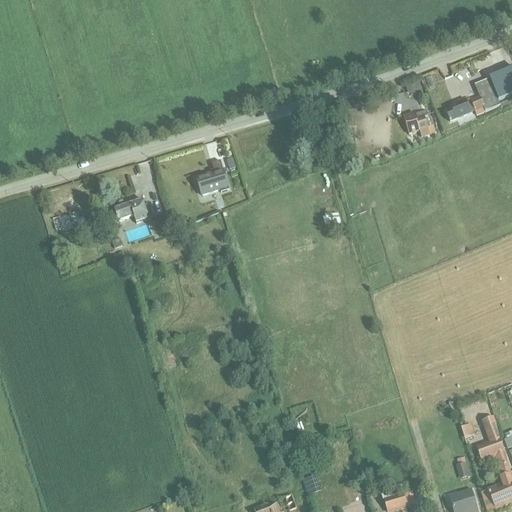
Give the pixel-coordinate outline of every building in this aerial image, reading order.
[(483,108),(485,112),(500,106),(500,108),(511,104),(511,90),(496,97),(489,80),(475,86),(480,98),(484,107),(483,108)] [(420,85),(406,90),(409,99),(423,94),(420,85)] [(471,102),(475,112),(477,117),(486,113),(485,112),(483,108),(484,107),(480,98),(471,102)] [(472,114),(466,101),(466,100),(450,107),(451,110),(446,112),(450,124),(472,115),(472,114)] [(466,101),(472,114),(475,112),(471,102),(470,100),(466,101)] [(417,120),(428,116),(427,112),(415,116),(417,120)] [(428,116),(417,120),(416,121),(414,116),(404,120),(409,136),(420,133),(422,139),(435,135),(428,116)] [(348,130),(342,132),(345,143),(351,142),(348,130)] [(234,162),(228,164),(231,174),(237,172),(234,162)] [(211,177),(197,181),(203,200),(221,194),(221,196),(230,193),(221,164),(212,167),(214,174),(210,175),(211,177)] [(116,215),(106,219),(111,232),(121,228),(120,225),(135,220),(137,227),(150,223),(151,223),(148,213),(146,213),(143,203),(125,210),(124,205),(119,207),(121,211),(115,213),(116,215)] [(338,216),(323,220),(325,227),(331,225),(334,235),(343,232),(338,216)] [(121,243),(113,245),(115,253),(123,251),(121,243)] [(487,492),(495,511),(511,504),(511,479),(511,475),(494,418),(482,423),(489,444),(476,448),(482,464),(494,460),(500,478),(499,479),(502,486),(496,488),(496,487),(487,491),(487,492)] [(471,426),(461,429),(465,440),(475,436),(471,426)] [(458,467),(456,467),(460,482),(471,478),(465,459),(457,461),(458,467)] [(478,511),(472,490),(449,497),(453,511),(478,511)] [(388,491),(381,493),(387,511),(400,511),(408,510),(408,507),(416,505),(413,493),(404,495),(404,494),(390,498),(388,491)] [(492,511),(495,511),(487,492),(481,494),(486,511),(492,511)] [(297,511),(292,496),(254,510),(254,511),(297,511)]
